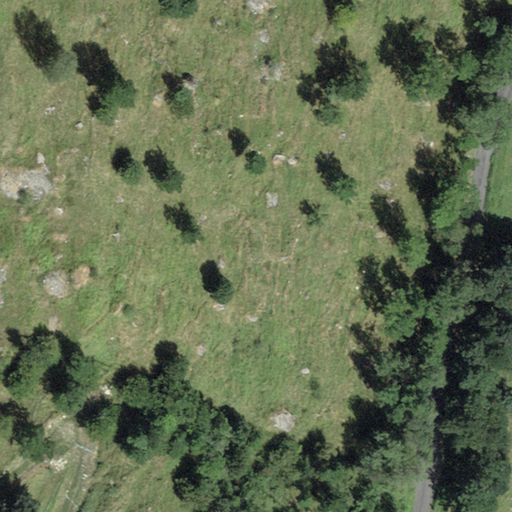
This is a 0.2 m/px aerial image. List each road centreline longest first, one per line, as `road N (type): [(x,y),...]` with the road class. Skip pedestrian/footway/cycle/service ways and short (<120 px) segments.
road 1 (unclassified): [(511,68),(482,157),(418,511)]
road 2 (track): [(0,502),(66,432),(80,441),(82,455),(63,511)]
